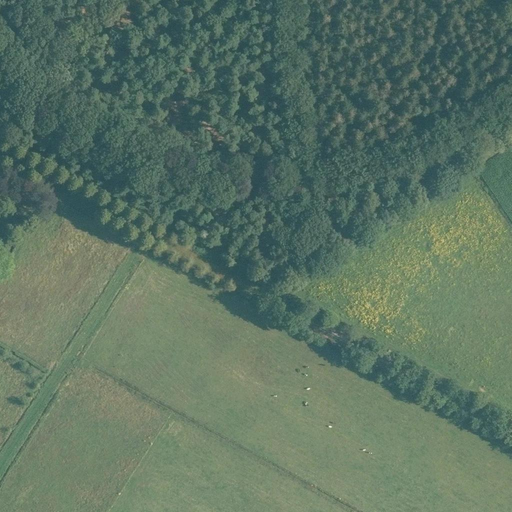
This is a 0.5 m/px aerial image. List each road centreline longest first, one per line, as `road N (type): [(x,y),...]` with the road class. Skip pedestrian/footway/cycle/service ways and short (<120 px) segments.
road 1 (track): [(263,301),(511,134)]
road 2 (track): [(511,433),(263,301)]
road 3 (unclassified): [(0,150),(139,233)]
road 4 (track): [(139,233),(263,301)]
